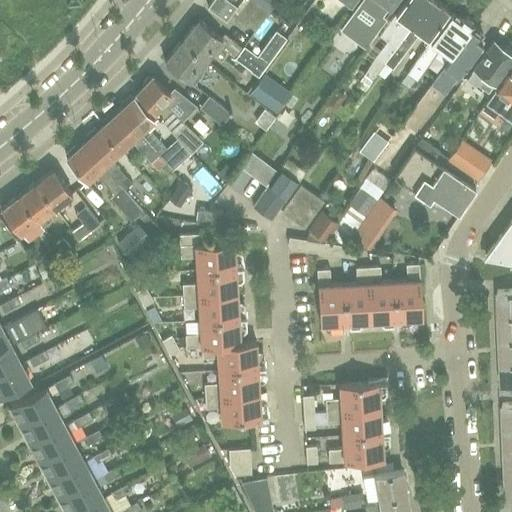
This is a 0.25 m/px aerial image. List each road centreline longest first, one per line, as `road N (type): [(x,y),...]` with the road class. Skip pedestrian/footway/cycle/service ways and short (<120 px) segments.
road 1 (residential): [(457,350),(452,259),(511,168)]
road 2 (secondary): [(0,142),(133,0)]
road 3 (residential): [(282,359),(457,350)]
road 4 (residential): [(471,511),(457,350)]
road 5 (residential): [(282,359),(275,224)]
